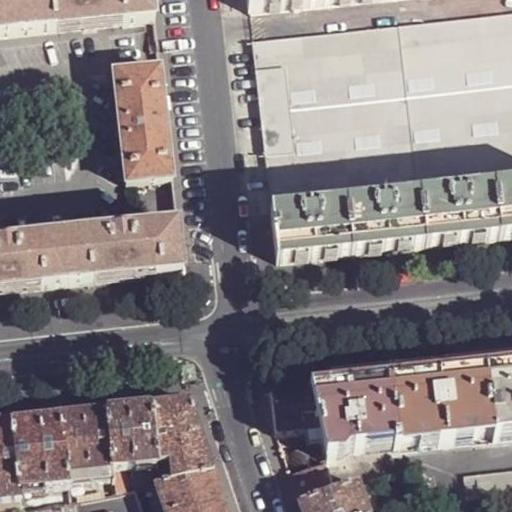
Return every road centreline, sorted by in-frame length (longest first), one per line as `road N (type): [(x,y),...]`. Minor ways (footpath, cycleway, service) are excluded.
road 1 (tertiary): [(200,0),(231,260),(230,324)]
road 2 (tertiary): [(511,279),(284,304),(230,324)]
road 3 (tertiary): [(229,345),(290,355),(511,329)]
road 4 (unknown): [(0,197),(84,189),(96,176),(87,87),(62,76),(16,80)]
road 5 (residential): [(230,324),(0,351)]
road 6 (tertiary): [(0,369),(229,345)]
road 7 (residential): [(266,511),(226,387),(229,345)]
